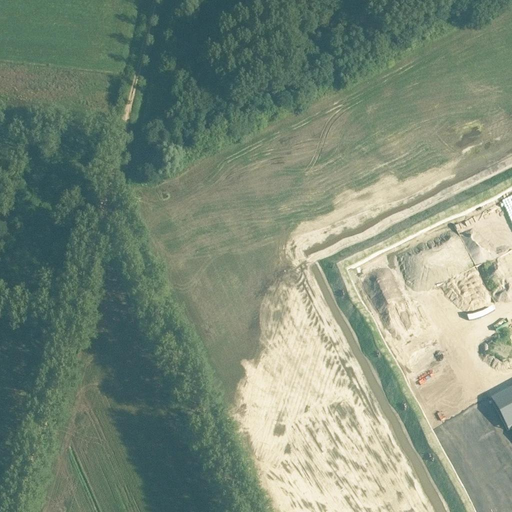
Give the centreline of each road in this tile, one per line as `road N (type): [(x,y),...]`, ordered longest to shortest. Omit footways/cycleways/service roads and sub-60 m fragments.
road 1 (track): [(116,151),(17,511)]
road 2 (track): [(103,201),(243,511)]
road 3 (track): [(154,0),(116,151)]
